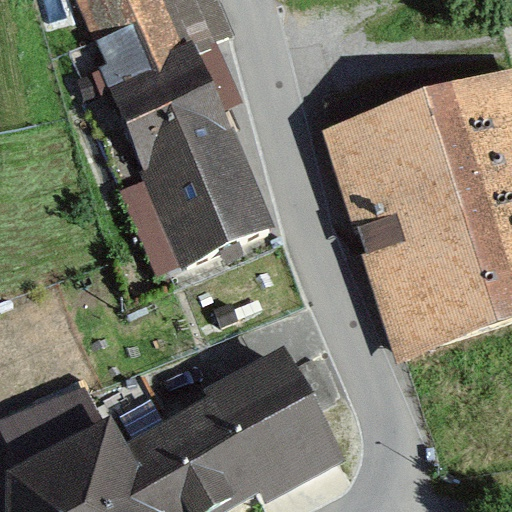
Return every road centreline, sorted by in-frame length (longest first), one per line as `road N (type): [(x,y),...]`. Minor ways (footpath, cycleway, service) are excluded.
road 1 (unclassified): [(249,0),(326,286),(395,455),(395,479),(367,511)]
road 2 (track): [(261,49),(399,0)]
